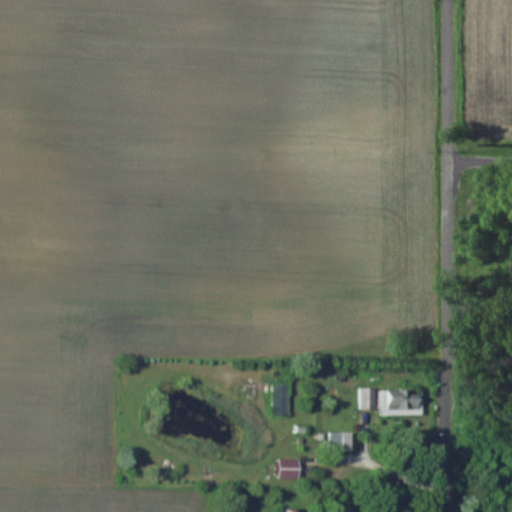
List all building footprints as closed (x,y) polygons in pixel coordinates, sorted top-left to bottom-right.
[(288,383),(270,383),(270,415),(288,415),(288,383)] [(373,388),(359,388),(359,408),(373,408),(373,388)] [(378,415),(421,415),(421,390),(378,390),(378,415)] [(329,431),(329,448),(354,448),(354,431),(329,431)] [(295,478),(295,458),(273,458),(273,478),(295,478)]
